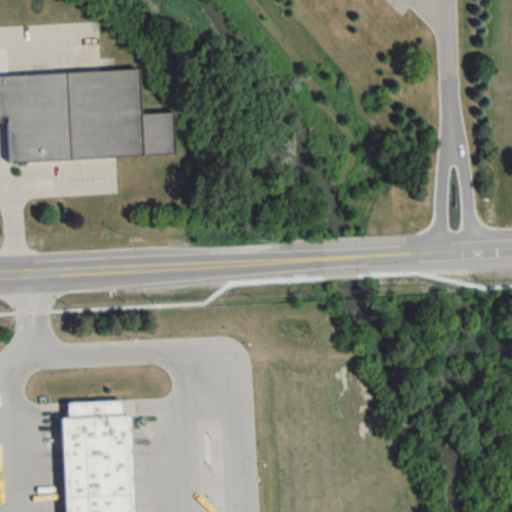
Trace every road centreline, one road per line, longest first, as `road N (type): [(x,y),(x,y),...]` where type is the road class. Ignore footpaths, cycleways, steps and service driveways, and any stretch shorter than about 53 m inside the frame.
road 1 (secondary): [(0,277),(259,266)]
road 2 (secondary): [(259,266),(423,257)]
